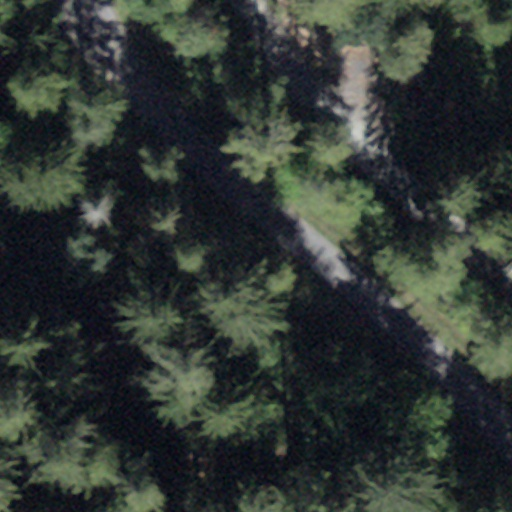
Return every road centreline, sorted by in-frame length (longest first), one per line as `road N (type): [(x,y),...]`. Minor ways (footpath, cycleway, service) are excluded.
road 1 (tertiary): [(511,446),(112,55),(84,0)]
road 2 (track): [(511,298),(446,238),(239,0)]
